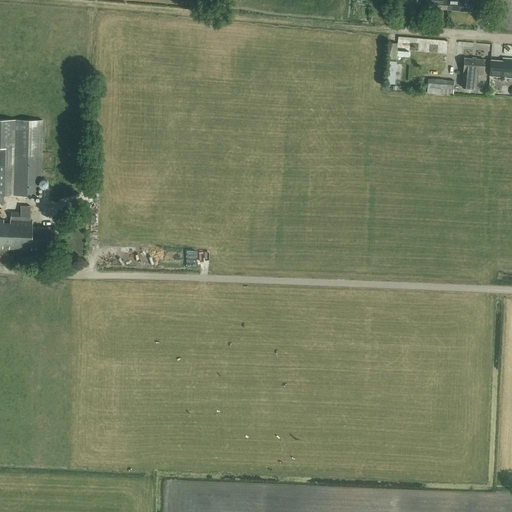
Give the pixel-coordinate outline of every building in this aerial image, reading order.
[(421,0),(422,7),(472,10),(472,0),(421,0)] [(483,74),(484,60),(464,58),(463,72),(470,73),(469,87),(476,88),(477,74),(483,74)] [(511,77),(511,58),(503,58),(502,61),(490,60),(489,75),(511,77)] [(428,78),(427,81),(424,81),(424,84),(426,84),(425,92),(441,93),(441,94),(453,95),(453,91),(454,80),(428,78)] [(37,196),(37,178),(41,178),(42,120),(15,119),(15,121),(0,120),(0,129),(14,129),(13,195),(37,196)] [(10,195),(12,148),(0,147),(0,203),(3,203),(4,196),(10,195)] [(30,221),(31,206),(21,205),(21,212),(10,211),(10,219),(30,221)] [(32,221),(10,220),(10,222),(3,222),(4,220),(0,219),(0,248),(30,250),(30,248),(51,249),(52,228),(31,227),(32,221)]
